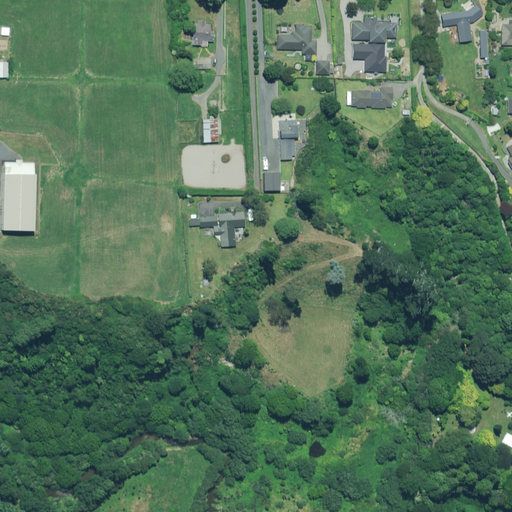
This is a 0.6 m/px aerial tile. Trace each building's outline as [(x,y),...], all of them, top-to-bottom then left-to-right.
[(483,12),(476,3),(469,9),(441,12),(443,25),(458,23),(460,40),(471,38),(470,21),(473,21),(483,12)] [(366,22),(353,22),(352,39),(368,40),(368,42),(368,46),(352,45),(352,58),(369,59),(369,71),(381,71),(382,42),(386,42),(386,37),(398,38),(398,16),(390,15),(390,22),(377,21),(377,17),(366,17),(366,22)] [(205,21),(198,20),(198,24),(194,23),(193,39),(198,39),(197,45),(208,46),(208,41),(212,42),(213,31),(210,31),(211,25),(205,24),(205,21)] [(511,44),(511,24),(502,24),(502,45),(511,44)] [(293,31),(293,35),(278,35),(277,49),(302,50),(302,54),(316,55),(317,41),(312,41),(312,26),(296,25),(296,31),(293,31)] [(10,28),(2,27),(1,35),(9,36),(10,28)] [(473,49),(465,49),(465,58),(469,58),(469,63),(473,63),(473,49)] [(0,59),(0,62),(0,74),(10,74),(10,59),(0,59)] [(211,59),(195,59),(195,69),(211,69),(211,59)] [(330,61),(316,61),(316,74),(329,74),(330,61)] [(392,106),(392,88),(381,87),(381,91),(351,90),(351,107),(387,108),(387,106),(392,106)] [(218,142),(218,119),(203,120),(203,142),(218,142)] [(297,137),(296,120),(279,121),(279,139),(280,160),(291,159),(290,141),(293,141),(293,137),(297,137)] [(42,162),(10,163),(11,233),(43,233),(42,162)] [(279,174),(264,173),(264,190),(279,190),(279,174)] [(214,231),(214,237),(220,241),(221,247),(232,246),(232,239),(234,239),(234,227),(245,227),(245,213),(218,214),(218,215),(200,216),(200,220),(197,220),(197,227),(206,227),(206,232),(214,231)] [(199,349),(192,356),(199,363),(206,355),(199,349)]
